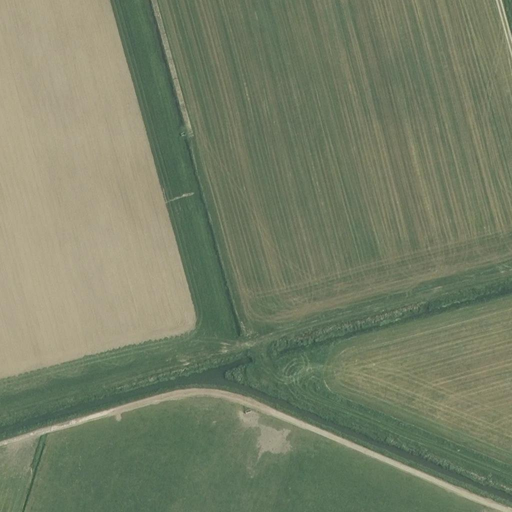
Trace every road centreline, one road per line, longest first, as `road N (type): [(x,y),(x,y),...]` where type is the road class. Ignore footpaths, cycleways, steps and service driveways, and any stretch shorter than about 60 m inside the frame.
road 1 (track): [(0,445),(152,400),(208,394),(255,406),(504,511)]
road 2 (track): [(190,133),(154,0)]
